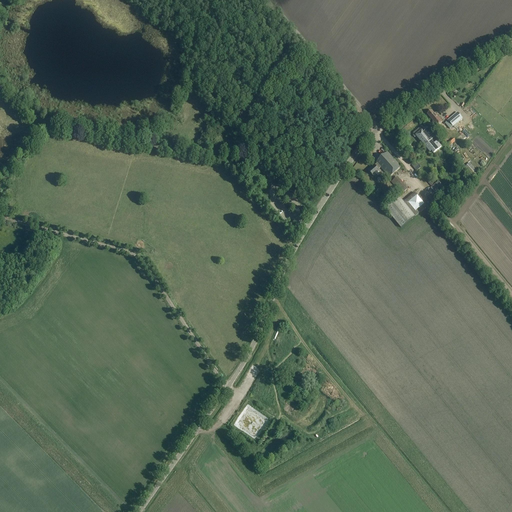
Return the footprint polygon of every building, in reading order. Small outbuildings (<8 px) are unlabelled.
[(435,114),(432,111),(428,115),(434,122),(433,123),(436,127),(444,122),(441,119),(440,119),(436,113),(435,114)] [(448,121),(446,124),(450,129),(453,126),(456,124),(457,123),(462,119),(457,113),(448,120),(448,121)] [(425,129),(423,126),(414,133),(414,135),(415,137),(417,136),(421,141),(430,153),(429,154),(431,156),(442,148),(436,141),(438,140),(431,131),(428,127),(425,129)] [(466,131),(460,138),(464,142),(470,136),(466,131)] [(389,178),(400,167),(386,153),(374,164),(375,165),(367,172),(372,178),(379,172),(377,171),(379,169),(389,178)] [(472,178),(478,173),(469,164),(464,169),(472,178)] [(431,187),(434,184),(424,172),(421,175),(431,187)] [(395,182),(405,194),(410,190),(400,178),(395,182)] [(436,194),(444,188),(439,181),(431,188),(436,194)] [(416,217),(427,208),(415,193),(404,202),(416,217)] [(401,229),(415,217),(399,198),(385,209),(401,229)] [(237,425),(245,430),(247,428),(240,423),(242,420),(241,419),(237,425)] [(265,423),(266,430),(264,429),(261,430),(261,425),(254,424),(252,424),(252,427),(248,427),(249,430),(248,434),(263,437),(264,433),(268,433),(269,425),(270,424),(269,419),(266,419),(265,423)]
